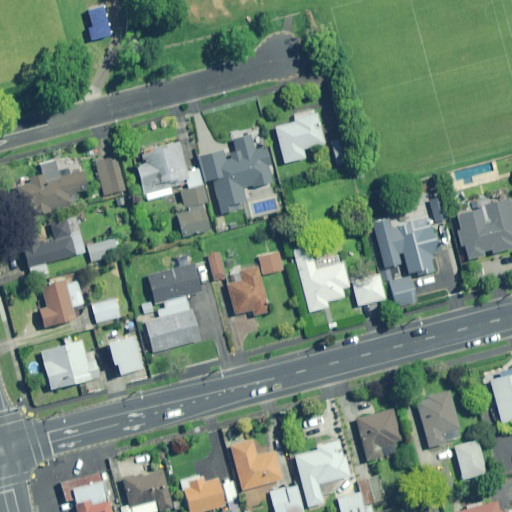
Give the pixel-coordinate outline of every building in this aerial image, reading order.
[(94,1),(81,5),(86,19),(78,22),(83,36),(104,30),(94,1)] [(305,159),(304,151),(324,146),(316,112),(293,117),(294,124),(275,128),(283,164),(305,159)] [(200,170),(209,203),(216,201),(220,216),(231,213),(229,207),(246,202),(243,191),(274,183),(265,148),(254,151),(251,136),(232,141),(234,149),(197,159),(200,170)] [(344,163),(340,141),(331,142),(335,165),(344,163)] [(209,203),(200,170),(187,173),(180,146),(133,158),(145,202),(179,193),(184,209),(209,203)] [(115,158),(95,163),(103,196),(123,192),(115,158)] [(58,180),(53,163),(39,167),(42,175),(28,179),(30,185),(14,190),(24,221),(70,206),(89,200),(81,173),(58,180)] [(466,261),(482,257),(481,253),(489,251),(490,255),(511,250),(511,207),(510,201),(479,208),(480,211),(455,217),(466,261)] [(445,222),(440,205),(430,208),(435,225),(445,222)] [(204,208),(177,217),(184,239),(211,230),(204,208)] [(409,224),(407,215),(371,225),(384,270),(404,264),(407,276),(422,272),(423,275),(434,273),(429,256),(437,254),(430,229),(412,234),(409,224)] [(44,241),(43,236),(19,243),(30,279),(47,274),(44,265),(84,254),(74,218),(49,226),(51,234),(53,238),(44,241)] [(110,240),(86,248),(90,263),(115,254),(110,240)] [(341,290),(349,288),(342,263),(339,264),(333,240),(304,248),(292,251),(308,314),(327,309),(326,303),(343,299),(341,290)] [(219,252),(205,255),(211,283),(225,280),(219,252)] [(280,252),(258,257),(262,275),(283,271),(280,252)] [(144,322),(188,311),(185,297),(202,293),(195,266),(147,278),(153,301),(139,304),(144,322)] [(269,314),(257,266),(239,271),(242,281),(226,285),(233,316),(250,312),(252,319),(269,314)] [(384,301),(378,276),(350,282),(356,307),(384,301)] [(416,302),(410,278),(388,284),(393,308),(416,302)] [(39,287),(44,309),(39,310),(43,330),(49,328),(74,322),(71,309),(82,307),(76,282),(65,285),(64,281),(39,287)] [(91,305),(95,325),(121,319),(116,299),(91,305)] [(188,311),(144,322),(152,354),(199,342),(191,310),(188,311)] [(106,345),(112,368),(116,367),(119,376),(142,369),(133,337),(106,345)] [(94,364),(87,365),(82,345),(41,354),(49,391),(73,386),(98,381),(94,364)] [(511,370),(497,374),(499,380),(490,382),(501,426),(511,423),(511,370)] [(427,449),(446,444),(443,435),(460,431),(450,394),(415,403),(427,449)] [(365,463),(396,454),(393,445),(398,443),(389,411),(353,421),(365,463)] [(257,455),(253,441),(229,447),(241,493),(282,481),(274,451),(257,455)] [(477,442),(453,448),(461,482),(485,477),(477,442)] [(322,497),(334,494),(341,480),(349,478),(344,459),(339,460),(335,445),(314,450),(315,453),(293,458),(306,509),(324,505),(322,497)] [(454,468),(420,476),(426,500),(460,491),(454,468)] [(121,511),(157,511),(172,508),(162,471),(142,476),(141,474),(121,479),(129,506),(120,508),(121,511)] [(110,511),(100,474),(59,484),(66,511),(110,511)] [(208,511),(220,509),(220,511),(239,511),(232,483),(219,487),(217,480),(203,483),(202,477),(180,482),(187,511),(208,511)] [(340,511),(370,511),(369,506),(387,501),(381,477),(357,483),(360,495),(337,501),(340,511)] [(273,511),(302,511),(296,485),(268,492),(273,511)] [(506,511),(505,511),(499,511),(496,501),(452,511),(506,511)]
